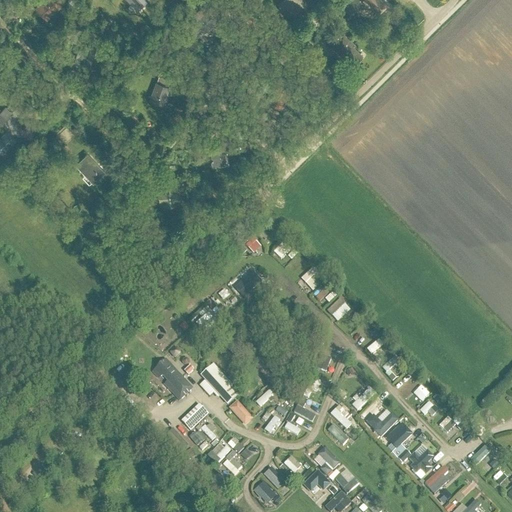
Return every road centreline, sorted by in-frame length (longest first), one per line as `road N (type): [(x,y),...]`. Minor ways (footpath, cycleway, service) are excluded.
road 1 (unclassified): [(0,445),(452,0)]
road 2 (track): [(226,423),(271,445),(302,446),(347,356),(360,355),(507,511)]
road 3 (track): [(287,164),(215,102),(143,159),(0,16)]
road 4 (unknown): [(203,300),(242,265),(261,263),(352,353)]
